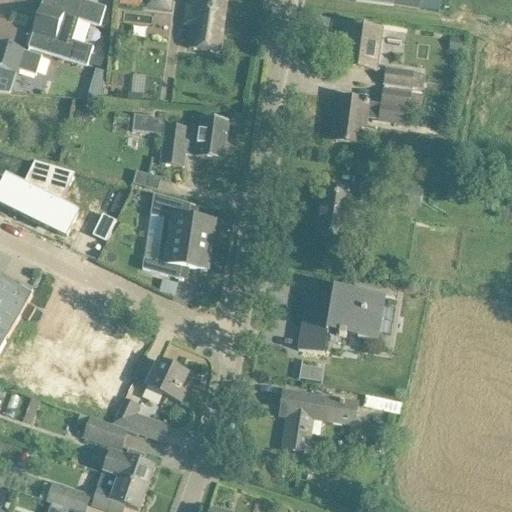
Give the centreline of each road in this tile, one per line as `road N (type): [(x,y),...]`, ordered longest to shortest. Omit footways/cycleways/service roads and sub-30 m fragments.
road 1 (residential): [(237,332),(286,0)]
road 2 (residential): [(0,231),(178,321),(237,332)]
road 3 (residential): [(187,511),(237,332)]
